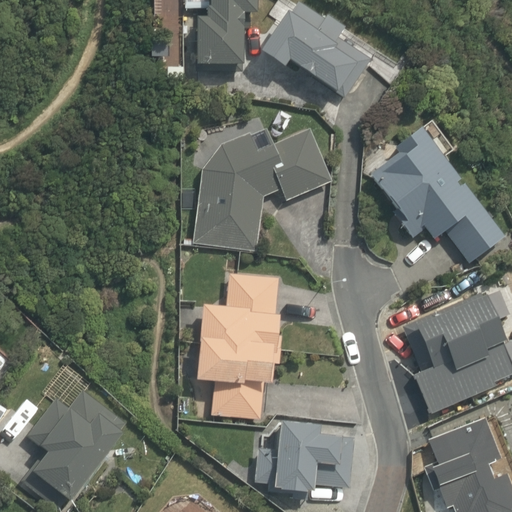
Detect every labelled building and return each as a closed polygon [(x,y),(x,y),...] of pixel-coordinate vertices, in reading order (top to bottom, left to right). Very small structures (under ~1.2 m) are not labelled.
[(216,0),(217,16),(205,16),(204,65),(251,65),(251,14),(268,14),(268,0),(216,0)] [(301,0),(265,52),(292,70),(297,63),(346,97),(377,52),(301,0)] [(403,225),(416,243),(434,229),(444,244),(452,238),(476,270),(511,243),(511,224),(436,123),(400,149),(408,160),(382,180),(411,219),(403,225)] [(273,135),(200,169),(194,245),(241,251),(239,263),(255,265),(262,217),(264,201),(269,198),(287,190),(293,203),(341,181),(318,130),(279,148),(273,135)] [(213,415),(267,419),(270,387),(283,388),(289,315),(278,314),(282,276),(234,272),(231,310),(211,308),(205,382),(216,383),(213,415)] [(511,390),(511,331),(501,298),(397,331),(425,418),(511,390)] [(68,410),(56,400),(27,437),(47,452),(33,473),(72,504),(123,435),(119,430),(125,423),(84,390),(68,410)] [(0,424),(11,409),(0,400),(0,424)] [(332,424),(290,419),(286,453),(263,451),(259,490),(348,500),(355,436),(331,434),(332,424)] [(492,421),(434,445),(447,475),(432,481),(445,511),(453,508),(454,511),(511,511),(511,474),(504,478),(498,462),(507,458),(492,421)]
